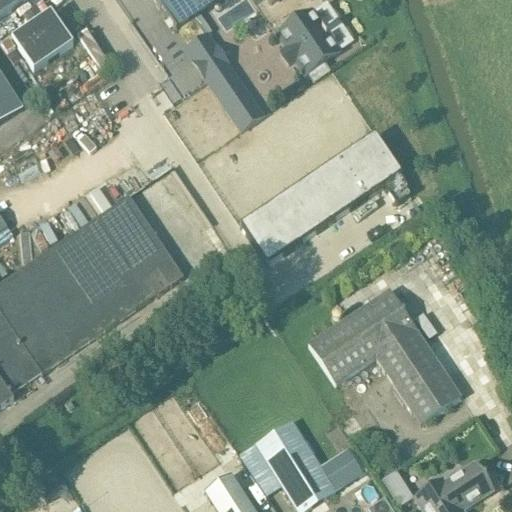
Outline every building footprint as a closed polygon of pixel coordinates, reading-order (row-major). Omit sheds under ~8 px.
[(0,0),(0,22),(33,0),(0,0)] [(151,0),(176,35),(227,0),(151,0)] [(287,0),(286,0),(266,0),(272,9),(287,0)] [(315,12),(280,35),(291,50),(287,53),(294,63),(298,61),(308,76),(342,53),(315,12)] [(51,18),(11,44),(34,77),(73,51),(51,18)] [(207,39),(187,52),(196,65),(216,52),(207,39)] [(226,67),(206,80),(243,134),(263,121),(226,67)] [(364,130),(230,222),(257,262),(375,181),(387,200),(401,190),(394,174),(364,130)] [(0,414),(14,405),(10,400),(183,283),(129,202),(0,289),(0,414)] [(462,403),(389,295),(307,350),(336,392),(376,365),(420,431),(462,403)] [(69,405),(65,408),(69,414),(73,411),(69,405)] [(199,435),(219,464),(233,455),(213,425),(199,435)] [(310,511),(335,497),(291,428),(256,450),(295,511),(310,511)] [(445,487),(442,484),(413,503),(419,511),(469,511),(495,496),(476,467),(445,487)] [(56,476),(34,490),(40,500),(62,486),(56,476)] [(251,511),(231,480),(204,497),(213,511),(251,511)] [(390,511),(384,503),(369,511),(390,511)]
